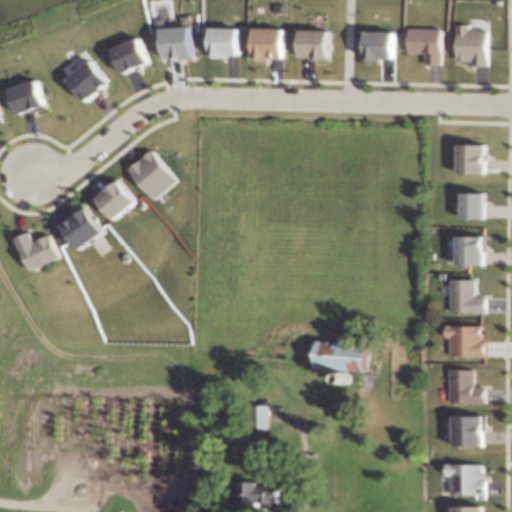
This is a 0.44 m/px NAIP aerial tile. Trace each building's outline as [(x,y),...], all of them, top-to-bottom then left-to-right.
[(196,56),(193,25),(163,28),(166,59),(196,56)] [(287,59),(287,28),(257,27),(257,58),(287,59)] [(215,28),(247,28),(246,58),(216,58),(215,28)] [(461,29),(493,30),(492,60),(462,60),(461,29)] [(304,30),(336,31),(336,60),(306,60),(304,30)] [(416,30),(448,31),(447,61),(417,61),(416,30)] [(369,32),(401,32),(400,62),(370,62),(369,32)] [(151,62),(140,37),(114,48),(124,73),(151,62)] [(88,102),(112,81),(92,59),(69,79),(88,102)] [(19,114),(47,108),(41,80),(13,86),(19,114)] [(462,142),(493,143),(493,154),(498,154),(498,165),(493,165),(493,171),(461,170),(462,142)] [(178,180),(153,149),(129,169),(154,199),(178,180)] [(98,198),(115,219),(137,201),(120,180),(98,198)] [(464,190),(496,191),(495,221),(465,220),(464,190)] [(107,232),(89,206),(58,227),(69,244),(75,239),(81,249),(107,232)] [(31,270),(62,257),(52,234),(36,241),(31,231),(18,237),(31,270)] [(461,232),(493,233),(492,263),(462,263),(461,232)] [(458,276),(490,276),(489,306),(460,306),(458,276)] [(457,326),(489,326),(488,356),(458,356),(457,326)] [(325,340),(322,367),(374,374),(378,345),(325,340)] [(454,370),(486,371),(485,400),(456,400),(454,370)] [(255,404),(255,427),(272,428),(273,405),(255,404)] [(457,414),(489,415),(488,445),(458,445),(457,414)] [(455,464),(487,465),(486,494),(456,494),(455,464)] [(243,483),(243,505),(282,504),(282,482),(243,483)]
